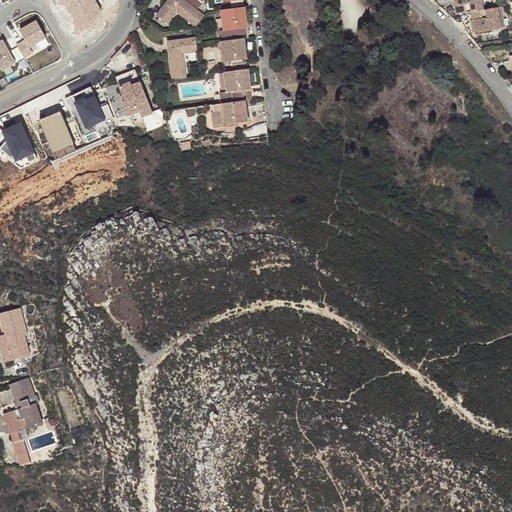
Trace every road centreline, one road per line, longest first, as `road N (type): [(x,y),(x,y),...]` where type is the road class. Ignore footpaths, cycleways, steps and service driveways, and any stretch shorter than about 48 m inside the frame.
road 1 (residential): [(411,0),(481,69),(511,114)]
road 2 (residential): [(254,0),(272,121)]
